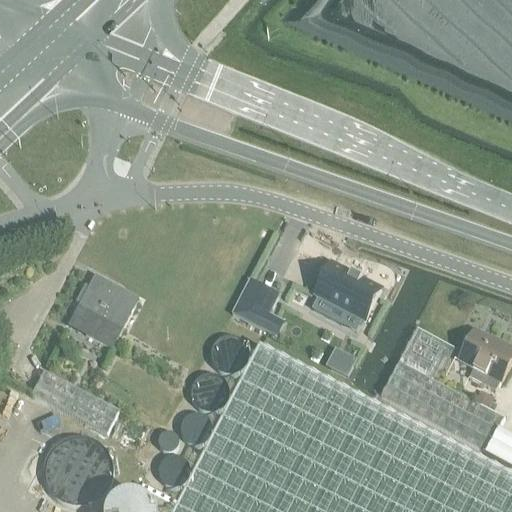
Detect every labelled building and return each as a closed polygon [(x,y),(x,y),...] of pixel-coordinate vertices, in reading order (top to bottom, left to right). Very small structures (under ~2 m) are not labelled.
[(511,0),(299,0),(274,31),(511,117),(511,0)] [(318,301),(312,313),(341,329),(348,317),(364,325),(381,294),(379,293),(361,284),(362,283),(351,278),(334,269),(332,268),(315,300),(318,301)] [(80,309),(74,319),(91,328),(85,340),(112,354),(139,303),(95,280),(89,291),(85,289),(75,306),(80,309)] [(249,285),(232,318),(275,340),(283,325),(269,318),(278,300),(249,285)] [(417,333),(382,399),(487,456),(485,459),(511,473),(511,440),(499,434),(505,423),(504,423),(490,415),(488,414),(474,407),(436,386),(454,352),(417,333)] [(494,398),(511,362),(511,354),(498,348),(497,350),(473,338),(458,367),(473,374),(467,384),(494,398)] [(335,353),(326,371),(347,382),(356,365),(335,353)] [(511,511),(511,483),(260,354),(178,511),(511,511)] [(44,376),(32,399),(108,439),(119,416),(44,376)] [(480,396),(474,407),(488,414),(494,403),(480,396)]
